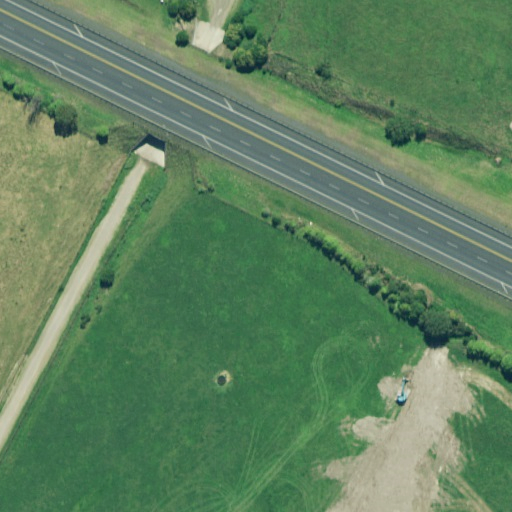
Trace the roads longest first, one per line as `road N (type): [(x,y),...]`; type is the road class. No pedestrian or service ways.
road 1 (trunk): [(0,8),(511,262)]
road 2 (track): [(0,437),(227,0)]
